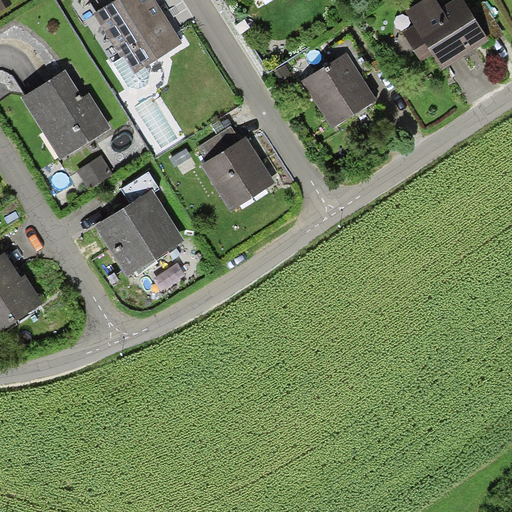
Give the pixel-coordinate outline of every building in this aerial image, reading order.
[(145,0),(112,0),(89,15),(130,76),(176,46),(145,0)] [(433,0),(422,0),(400,13),(435,75),(502,38),(480,0),(463,10),(457,0),(449,0),(437,7),(433,0)] [(340,58),(299,84),(329,130),(369,104),(340,58)] [(60,73),(18,99),(56,160),(107,128),(85,92),(75,98),(60,73)] [(218,185),(232,208),(270,185),(243,139),(195,168),(209,191),(218,185)] [(99,158),(72,173),(82,190),(109,175),(99,158)] [(96,229),(127,278),(179,246),(147,196),(96,229)] [(11,281),(0,263),(0,327),(36,305),(18,277),(11,281)]
